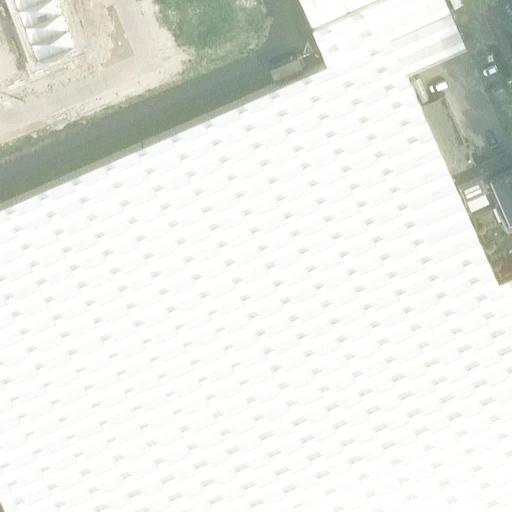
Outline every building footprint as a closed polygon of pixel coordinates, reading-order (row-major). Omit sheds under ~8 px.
[(25,0),(16,4),(22,20),(61,6),(59,0),(25,0)] [(299,0),(311,25),(365,0),(299,0)] [(365,0),(311,25),(326,61),(389,33),(405,68),(464,43),(444,0),(365,0)] [(22,20),(18,21),(25,40),(29,38),(29,37),(68,23),(61,6),(22,20)] [(25,40),(18,42),(24,58),(30,55),(35,68),(65,57),(61,46),(74,41),(68,23),(29,37),(29,38),(25,40)] [(99,161),(0,204),(0,495),(7,511),(511,511),(511,313),(497,279),(457,188),(451,175),(451,173),(453,173),(475,163),(468,147),(465,140),(444,93),(420,103),(405,68),(389,33),(326,61),(99,161)] [(475,163),(453,173),(464,199),(490,188),(495,202),(494,202),(506,230),(511,227),(511,160),(507,149),(475,163)] [(511,272),(497,279),(511,313),(511,272)]
